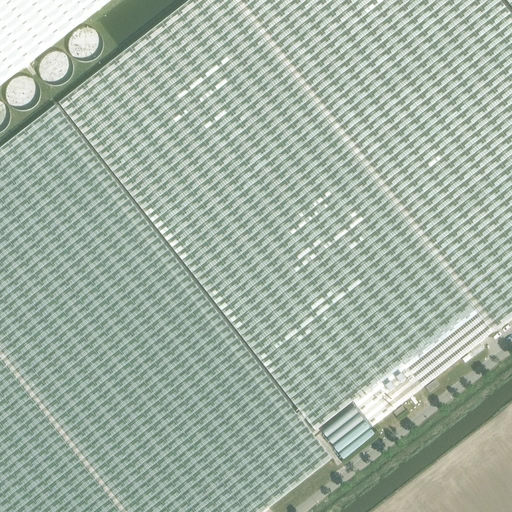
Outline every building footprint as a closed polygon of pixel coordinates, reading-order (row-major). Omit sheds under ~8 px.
[(0,0),(0,86),(93,14),(81,0),(0,0)] [(511,16),(499,0),(191,0),(59,103),(300,412),(306,419),(316,432),(354,402),(474,313),(490,336),(511,318),(511,16)] [(81,0),(93,14),(94,15),(113,0),(81,0)] [(0,511),(264,511),(332,459),(302,422),(306,419),(300,412),(296,415),(55,107),(0,149),(0,511)] [(373,427),(490,336),(474,313),(354,402),(373,427)] [(465,363),(471,359),(468,355),(462,360),(465,363)] [(434,380),(425,388),(429,394),(439,386),(434,380)] [(398,418),(406,411),(403,407),(394,413),(398,418)]
